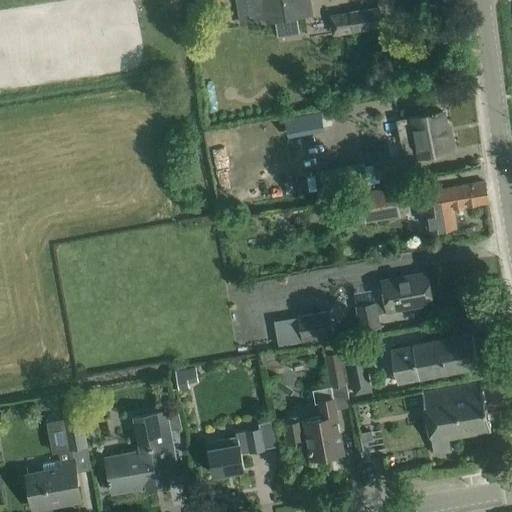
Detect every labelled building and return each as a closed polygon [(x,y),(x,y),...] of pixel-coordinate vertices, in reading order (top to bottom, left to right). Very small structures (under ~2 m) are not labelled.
[(241,0),(245,24),(275,20),(296,16),(308,15),(305,0),(241,0)] [(348,10),(334,12),(338,34),(352,32),(382,27),(378,6),(348,10)] [(296,16),(275,20),(278,36),(299,32),(296,16)] [(404,158),(374,164),(378,182),(413,176),(409,157),(418,156),(433,153),(453,150),(450,135),(447,136),(446,129),(443,111),(436,112),(436,111),(431,112),(422,113),(423,115),(411,117),(397,120),(399,129),(404,158)] [(319,114),(283,116),(284,135),(320,132),(319,114)] [(453,208),(489,202),(485,182),(430,191),(433,211),(425,212),(428,232),(456,227),(453,208)] [(394,187),(362,192),(367,222),(399,217),(394,187)] [(291,236),(282,237),(283,246),(292,245),(291,236)] [(433,303),(427,272),(408,276),(382,280),(386,301),(356,306),(360,330),(380,327),(378,313),(433,303)] [(333,339),(329,311),(298,317),(302,344),(333,339)] [(481,366),(474,331),(413,344),(393,348),(399,381),(420,377),(420,378),(481,366)] [(345,343),(348,359),(364,356),(384,353),(381,337),(345,343)] [(287,423),(285,424),(289,443),(308,440),(311,451),(312,457),(343,452),(340,432),(336,409),(332,385),(344,383),(339,352),(326,354),(325,354),(331,385),(313,388),(315,402),(320,401),(323,416),(300,421),(300,419),(297,417),(288,419),(287,421),(287,423)] [(366,363),(355,365),(360,389),(362,388),(371,387),(366,363)] [(196,365),(176,368),(180,388),(190,386),(190,381),(198,380),(196,365)] [(491,430),(481,382),(422,393),(433,452),(451,449),(449,438),(491,430)] [(142,450),(106,457),(111,484),(113,492),(147,486),(148,488),(169,484),(167,472),(177,470),(174,451),(170,431),(180,429),(177,409),(166,411),(136,417),(142,450)] [(85,445),(80,416),(65,419),(70,448),(85,445)] [(244,470),(241,453),(264,449),(260,429),(247,431),(247,430),(236,432),(237,437),(209,442),(210,448),(214,475),(244,470)] [(373,430),(361,432),(363,441),(369,440),(374,438),(373,430)] [(365,450),(362,451),(364,460),(372,459),(370,449),(365,450)] [(81,500),(77,480),(74,460),(58,463),(58,460),(43,463),(44,470),(27,473),(34,508),(36,508),(35,503),(59,498),(60,504),(81,500)]
